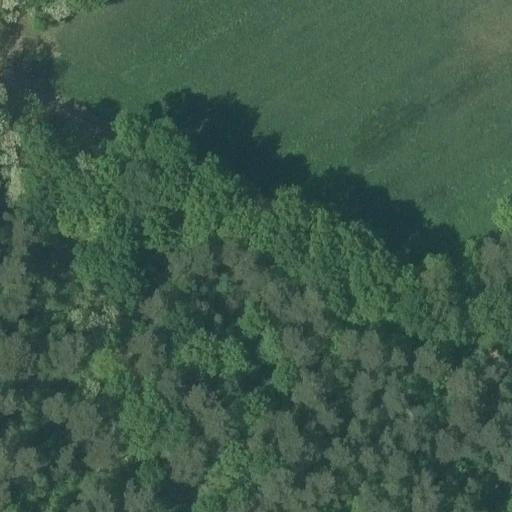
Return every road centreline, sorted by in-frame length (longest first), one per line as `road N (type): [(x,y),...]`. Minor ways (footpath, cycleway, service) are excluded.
road 1 (track): [(511,372),(0,53)]
road 2 (track): [(217,511),(0,94)]
